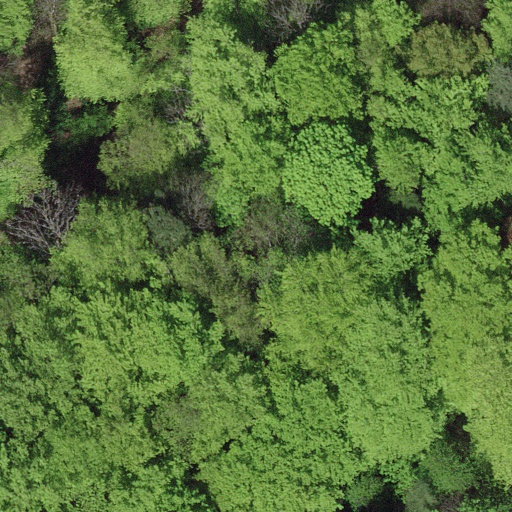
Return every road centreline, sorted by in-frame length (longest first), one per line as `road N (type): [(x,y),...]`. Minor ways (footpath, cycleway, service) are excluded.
road 1 (track): [(193,511),(511,271)]
road 2 (track): [(0,154),(50,97),(106,0)]
